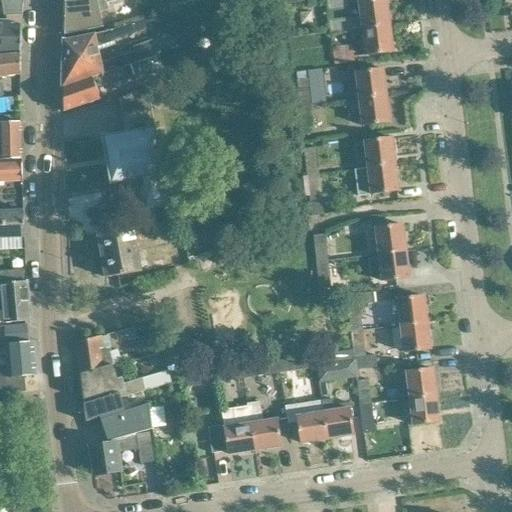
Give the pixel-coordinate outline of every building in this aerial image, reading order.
[(73,0),(66,2),(65,2),(64,36),(65,36),(85,32),(104,28),(99,13),(107,11),(105,5),(120,1),(121,0),(73,0)] [(277,0),(259,0),(262,9),(278,4),(277,0)] [(347,8),(346,0),(326,0),(328,11),(347,8)] [(363,30),(390,26),(387,0),(359,4),(361,18),(330,22),(331,34),(363,30)] [(22,16),(23,1),(2,2),(5,16),(22,16)] [(68,64),(98,53),(97,43),(109,43),(150,29),(147,20),(134,24),(105,33),(84,37),(65,41),(64,41),(63,64),(68,64)] [(0,56),(20,54),(21,54),(22,26),(10,26),(10,22),(0,21),(0,56)] [(390,26),(363,30),(366,56),(393,53),(390,26)] [(352,46),(333,48),(336,68),(354,66),(352,46)] [(126,67),(136,64),(157,57),(153,47),(137,52),(100,65),(98,53),(68,64),(63,64),(62,90),(126,67)] [(20,54),(0,56),(0,77),(20,76),(20,54)] [(126,67),(62,90),(63,113),(64,113),(83,106),(100,101),(98,90),(140,75),(136,64),(126,67)] [(359,100),(387,97),(383,70),(356,74),(359,100)] [(300,108),(312,106),(309,80),(297,82),(300,108)] [(159,85),(148,89),(118,100),(124,135),(104,138),(112,184),(121,183),(123,193),(139,190),(142,211),(180,205),(159,85)] [(387,97),(359,100),(362,127),(390,123),(387,97)] [(312,106),(300,108),(303,134),(300,135),(300,143),(312,141),(311,133),(315,133),(312,106)] [(0,162),(22,162),(21,123),(0,123),(0,162)] [(367,169),(395,166),(392,139),(364,143),(367,169)] [(307,176),(319,175),(316,149),(304,150),(307,176)] [(22,162),(0,162),(0,183),(23,182),(22,162)] [(395,166),(367,169),(371,195),(399,192),(395,166)] [(322,199),(319,175),(307,176),(311,217),(323,216),(322,199)] [(363,180),(350,180),(351,205),(364,205),(363,180)] [(0,238),(25,238),(24,211),(0,211),(0,238)] [(379,256),(406,252),(403,226),(375,229),(379,256)] [(98,235),(98,236),(106,279),(141,272),(137,251),(133,230),(133,228),(98,235)] [(317,264),(328,262),(325,236),(314,237),(317,264)] [(406,252),(379,256),(382,282),(410,279),(406,252)] [(328,262),(317,264),(319,290),(331,288),(328,262)] [(31,322),(27,282),(0,284),(0,312),(2,312),(3,324),(31,322)] [(350,333),(363,332),(359,307),(375,304),(373,292),(345,297),(350,333)] [(401,327),(427,324),(424,297),(397,300),(401,327)] [(427,324),(401,327),(404,353),(430,350),(427,324)] [(138,340),(135,328),(115,333),(118,346),(138,340)] [(353,351),(356,371),(377,368),(375,356),(367,357),(363,332),(350,333),(353,351)] [(81,375),(111,366),(112,365),(110,345),(101,346),(101,337),(77,344),(81,375)] [(33,344),(5,346),(8,378),(0,379),(0,377),(0,395),(26,393),(25,377),(36,376),(33,344)] [(353,351),(315,357),(316,367),(355,361),(353,351)] [(280,373),(316,367),(315,357),(278,362),(280,373)] [(244,378),(280,373),(278,362),(242,368),(244,378)] [(118,390),(119,394),(120,395),(125,393),(126,397),(145,392),(142,379),(124,385),(122,378),(116,380),(111,366),(81,375),(80,375),(83,401),(105,394),(118,390)] [(217,382),(244,378),(242,368),(216,372),(217,382)] [(410,400),(436,396),(433,370),(406,373),(410,400)] [(360,406),(371,405),(368,381),(357,382),(360,406)] [(121,399),(126,397),(125,393),(120,395),(119,394),(105,399),(84,405),(86,423),(100,418),(108,443),(127,436),(152,430),(149,405),(125,412),(121,399)] [(436,396),(410,400),(413,426),(440,423),(436,396)] [(301,444),(327,440),(321,402),(285,407),(287,420),(297,418),(301,444)] [(321,402),(327,440),(354,436),(350,409),(323,413),(322,402),(321,402)] [(248,405),(255,451),(281,447),(277,420),(263,423),(260,403),(248,405)] [(255,451),(248,405),(247,405),(247,407),(222,411),(224,426),(208,428),(212,454),(228,452),(228,455),(255,451)] [(371,405),(360,406),(364,440),(375,439),(371,405)] [(141,466),(154,464),(150,434),(136,436),(117,444),(90,448),(94,476),(121,472),(118,454),(139,451),(141,466)]
